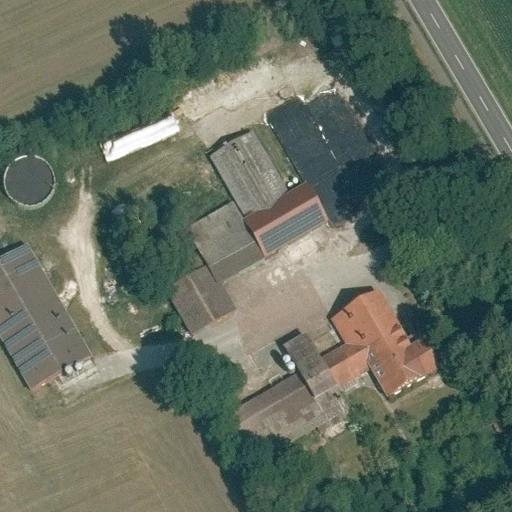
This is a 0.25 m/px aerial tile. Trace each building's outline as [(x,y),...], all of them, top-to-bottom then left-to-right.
[(337,174),(298,99),(265,116),(301,184),(309,180),(313,187),(337,174)] [(253,134),(210,156),(233,202),(185,227),(206,267),(164,289),(189,338),(237,313),(221,281),(323,228),(301,185),(284,194),(253,134)] [(39,207),(45,201),(49,195),(51,187),(50,179),(46,172),(41,166),(34,163),(26,161),(19,162),(11,166),(6,172),(2,180),(2,188),(4,196),(9,203),(15,208),(23,210),(31,209),(39,207)] [(191,165),(158,173),(163,193),(185,187),(184,182),(194,180),(191,165)] [(24,246),(0,257),(0,354),(25,405),(89,373),(24,246)] [(320,362),(336,391),(367,374),(381,399),(445,364),(428,334),(410,344),(380,290),(331,317),(348,346),(320,362)] [(297,376),(223,416),(239,444),(336,391),(320,362),(304,331),(280,345),(297,376)]
